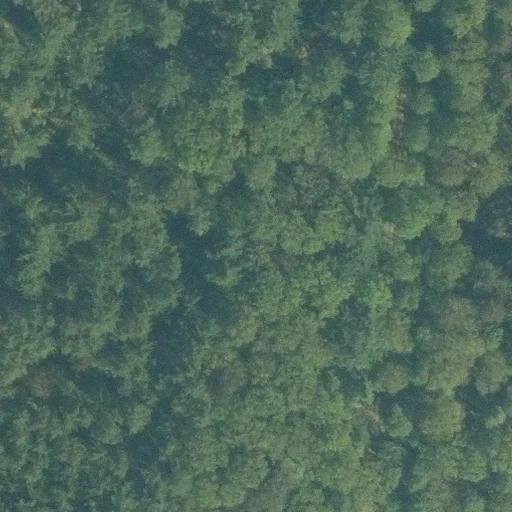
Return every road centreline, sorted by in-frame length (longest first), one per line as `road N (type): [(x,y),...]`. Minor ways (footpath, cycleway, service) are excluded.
road 1 (track): [(373,511),(404,0)]
road 2 (track): [(462,511),(488,0)]
